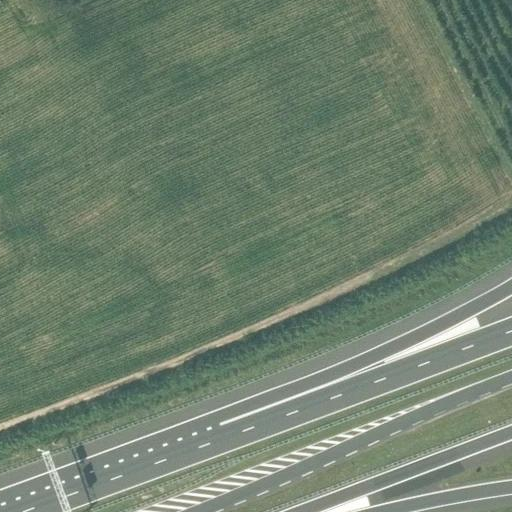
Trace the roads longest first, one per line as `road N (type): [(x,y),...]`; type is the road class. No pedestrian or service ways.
road 1 (primary): [(201,511),(511,376)]
road 2 (motorway): [(304,410),(27,511)]
road 3 (motorway): [(511,287),(304,410)]
road 4 (motorway): [(511,333),(304,410)]
road 5 (motorway): [(306,511),(511,435)]
road 6 (motorway): [(393,511),(511,490)]
